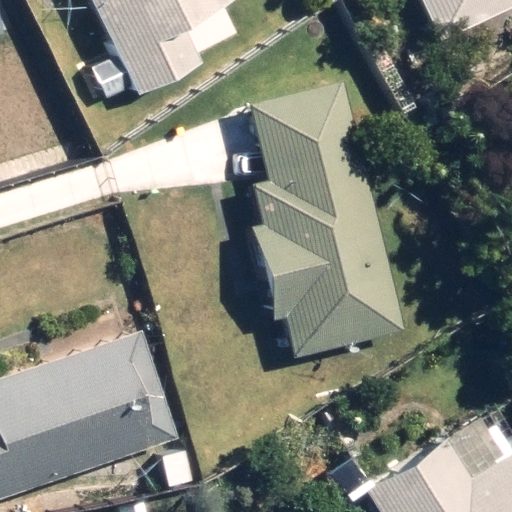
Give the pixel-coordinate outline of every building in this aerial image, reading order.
[(79,0),(113,66),(127,94),(192,62),(172,22),(216,0),(79,0)] [(412,0),(431,38),(509,0),(412,0)] [(271,314),(283,358),(394,330),(328,78),(236,102),(257,181),(240,186),(249,223),(234,227),(257,318),(271,314)] [(429,289),(394,310),(419,351),(453,330),(429,289)] [(0,492),(165,437),(128,326),(0,368),(0,492)] [(511,511),(511,441),(457,476),(433,436),(351,487),(365,511),(511,511)]
